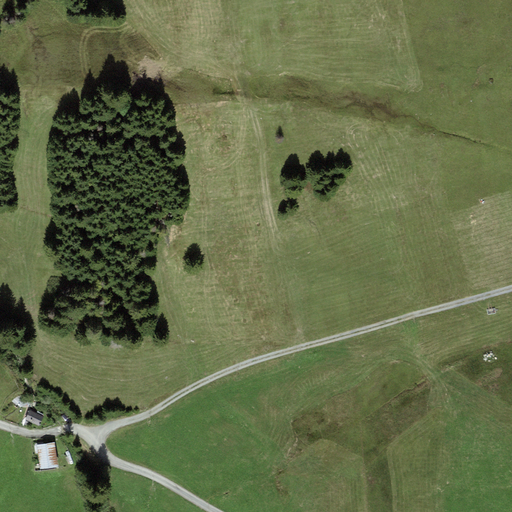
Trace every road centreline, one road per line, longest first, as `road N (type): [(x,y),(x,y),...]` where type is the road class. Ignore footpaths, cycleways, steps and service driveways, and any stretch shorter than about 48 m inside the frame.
road 1 (track): [(511,292),(352,329),(207,382),(97,437)]
road 2 (track): [(97,437),(106,457),(210,511)]
